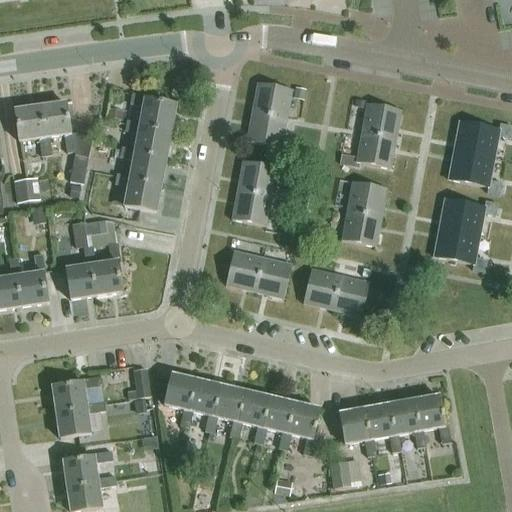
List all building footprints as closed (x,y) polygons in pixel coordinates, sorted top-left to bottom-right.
[(258,87),(252,116),(287,122),(292,93),(258,87)] [(304,103),(306,93),(295,91),(294,94),(293,101),(303,103),(304,103)] [(132,97),(130,108),(143,110),(140,126),(139,129),(171,135),(176,108),(146,102),(146,100),(132,97)] [(364,105),(364,104),(356,103),(355,103),(354,110),(363,111),(364,105)] [(78,155),(74,136),(71,136),(66,106),(42,110),(46,141),(50,140),(64,137),(68,157),(78,155)] [(367,107),(362,137),(396,143),(401,114),(367,107)] [(42,110),(15,114),(20,145),(40,142),(43,160),(53,158),(50,140),(46,141),(42,110)] [(109,111),(107,120),(121,123),(123,113),(109,111)] [(252,116),(247,145),(281,152),(287,122),(252,116)] [(127,124),(125,134),(138,137),(135,153),(134,156),(166,162),(171,135),(139,129),(140,126),(127,124)] [(460,126),(454,155),(494,162),(499,133),(460,126)] [(357,160),(356,166),(360,167),(390,172),(396,143),(362,137),(357,160)] [(122,151),(120,161),(133,164),(130,180),(129,182),(161,188),(166,162),(134,156),(135,153),(122,151)] [(454,155),(449,183),(489,191),(494,162),(454,155)] [(85,187),(90,160),(76,158),(71,184),(85,187)] [(348,159),(346,169),(359,171),(360,167),(356,166),(357,160),(348,159)] [(243,165),(238,194),(272,201),(277,171),(243,165)] [(117,177),(115,188),(128,190),(124,210),(156,216),(161,188),(129,182),(130,180),(117,177)] [(38,182),(15,184),(17,206),(40,204),(38,182)] [(352,186),(347,215),(381,221),(387,192),(352,186)] [(72,188),(69,200),(79,201),(81,190),(72,188)] [(238,194),(232,223),(266,230),(272,201),(238,194)] [(445,203),(440,232),(479,239),(485,211),(445,203)] [(290,218),(292,208),(279,205),(277,215),(290,218)] [(44,211),(32,213),(34,228),(46,226),(44,211)] [(347,215),(342,244),(376,251),(381,221),(347,215)] [(89,251),(93,251),(109,248),(118,247),(115,226),(106,224),(86,227),(89,251)] [(84,226),(72,228),(76,252),(88,250),(84,226)] [(440,232),(434,261),(474,268),(479,239),(440,232)] [(91,269),(96,300),(122,296),(118,266),(121,266),(118,247),(109,248),(111,266),(96,268),(91,269)] [(91,269),(96,268),(93,251),(89,251),(84,252),(87,270),(66,273),(70,304),(96,300),(91,269)] [(234,255),(226,289),(255,296),(263,262),(234,255)] [(37,277),(21,280),(18,280),(22,311),(49,307),(44,277),(46,277),(43,258),(34,260),(37,277)] [(12,281),(0,282),(0,313),(22,311),(18,280),(21,280),(18,262),(9,263),(12,281)] [(263,262),(255,296),(284,303),(292,269),(263,262)] [(311,273),(303,307),(332,314),(340,280),(311,273)] [(340,280),(332,314),(361,321),(369,287),(340,280)] [(139,403),(153,401),(149,373),(135,375),(139,403)] [(171,378),(164,409),(184,413),(180,429),(189,431),(193,415),(189,414),(196,384),(171,378)] [(82,386),(52,390),(56,416),(87,412),(86,408),(84,392),(102,390),(100,380),(82,383),(82,386)] [(189,414),(193,415),(209,419),(205,435),(214,437),(217,421),(214,420),(221,390),(196,384),(189,414)] [(214,420),(217,421),(233,425),(229,441),(238,443),(242,427),(238,426),(245,395),(221,390),(214,420)] [(136,394),(127,395),(129,403),(137,402),(136,394)] [(238,426),(242,427),(258,430),(254,446),(263,449),(266,433),(263,432),(270,401),(245,395),(238,426)] [(439,400),(414,404),(420,435),(423,434),(439,432),(442,448),(451,446),(448,429),(445,429),(439,400)] [(263,432),(266,433),(282,436),(278,452),(287,454),(291,438),(288,438),(295,407),(270,401),(263,432)] [(146,416),(145,404),(136,405),(138,417),(146,416)] [(414,404),(389,408),(395,439),(398,439),(414,436),(417,452),(426,451),(423,434),(420,435),(414,404)] [(87,412),(56,416),(60,442),(91,438),(88,417),(105,415),(104,405),(86,408),(87,412)] [(288,438),(291,438),(307,442),(303,458),(312,460),(316,443),(313,442),(320,413),(295,407),(288,438)] [(389,408),(364,413),(370,444),(373,443),(389,440),(392,457),(401,455),(398,439),(395,439),(389,408)] [(364,413),(339,417),(345,448),(364,445),(367,461),(376,459),(373,443),(370,444),(364,413)] [(93,460),(63,464),(67,490),(98,486),(97,483),(95,467),(113,464),(111,455),(93,458),(93,460)] [(333,493),(351,490),(347,465),(330,468),(333,493)] [(391,487),(390,476),(378,478),(379,489),(391,487)] [(98,486),(67,490),(70,511),(99,511),(101,511),(99,492),(116,489),(115,480),(97,483),(98,486)] [(288,500),(291,486),(277,482),(274,497),(288,500)]
